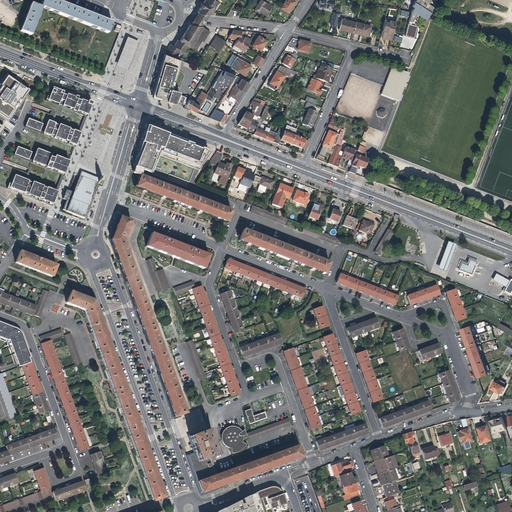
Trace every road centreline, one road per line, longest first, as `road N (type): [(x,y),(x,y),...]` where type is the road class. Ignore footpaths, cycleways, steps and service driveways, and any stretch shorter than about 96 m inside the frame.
road 1 (residential): [(89,262),(178,507)]
road 2 (residential): [(194,500),(104,256)]
road 3 (primary): [(303,169),(511,250)]
road 4 (residential): [(327,289),(448,337),(466,409)]
road 5 (residential): [(0,314),(28,329),(70,445)]
road 6 (residential): [(376,436),(327,289)]
road 7 (residential): [(303,169),(356,47)]
road 8 (residential): [(222,138),(289,29)]
road 9 (residential): [(222,247),(209,283),(234,365)]
road 10 (residential): [(107,201),(222,247)]
